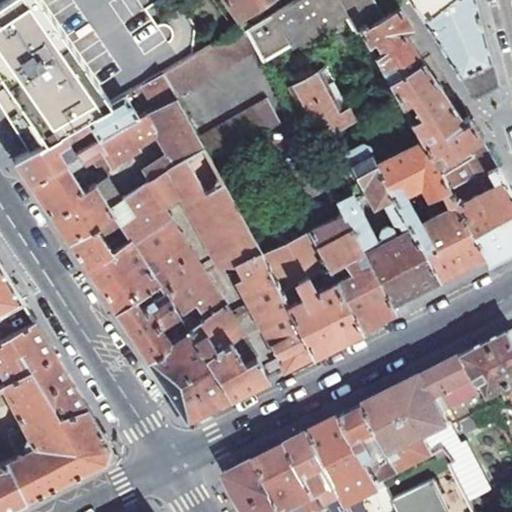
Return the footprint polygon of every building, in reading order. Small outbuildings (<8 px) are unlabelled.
[(0,0),(0,103),(13,125),(30,151),(62,132),(110,104),(35,0),(0,0)] [(225,0),(240,20),(267,0),(225,0)] [(296,0),(246,31),(257,47),(264,57),(346,10),(357,29),(362,26),(383,14),(374,0),(296,0)] [(411,0),(422,15),(440,0),(411,0)] [(440,0),(422,15),(472,96),(479,92),(497,84),(475,0),(440,0)] [(410,25),(398,6),(383,14),(362,26),(390,77),(420,60),(404,35),(402,31),(410,25)] [(175,94),(177,96),(257,47),(246,31),(243,26),(234,31),(164,72),(175,94)] [(316,123),(322,135),(355,118),(322,55),(285,75),(312,125),(316,123)] [(435,135),(460,122),(451,108),(420,60),(390,77),(405,103),(414,98),(419,108),(416,110),(419,115),(413,119),(420,132),(430,126),(435,135)] [(164,72),(141,86),(153,106),(175,94),(164,72)] [(50,212),(68,240),(113,212),(109,206),(110,205),(102,192),(107,188),(110,165),(138,148),(136,144),(156,134),(168,154),(142,170),(149,181),(193,153),(203,146),(199,138),(177,96),(175,94),(153,106),(135,116),(98,138),(64,160),(29,182),(50,212)] [(110,104),(62,132),(65,138),(87,125),(98,138),(135,116),(123,96),(110,104)] [(264,101),(199,138),(203,146),(212,163),(277,125),(264,101)] [(450,187),(458,201),(486,253),(490,260),(504,253),(511,248),(511,191),(468,117),(460,122),(435,135),(425,141),(450,187)] [(26,178),(29,182),(64,160),(53,144),(65,138),(62,132),(30,151),(14,160),(23,173),(26,178)] [(405,210),(421,202),(413,187),(427,180),(434,195),(450,187),(425,141),(423,137),(378,161),(367,140),(351,148),(350,157),(369,192),(375,204),(386,198),(397,193),(405,210)] [(191,331),(231,393),(248,385),(268,374),(164,203),(182,191),(219,261),(239,261),(246,274),(238,278),(285,366),(299,358),(311,351),(260,254),(246,228),(241,231),(243,234),(235,239),(224,218),(237,211),(220,178),(213,182),(215,187),(204,193),(187,162),(196,157),(193,153),(149,181),(110,205),(109,206),(113,212),(121,224),(131,240),(142,257),(164,291),(178,312),(191,331)] [(346,212),(392,301),(404,295),(416,289),(471,260),(481,255),(486,253),(458,201),(429,217),(421,202),(405,210),(397,193),(386,198),(397,218),(403,219),(407,227),(399,231),(395,224),(389,222),(384,225),(382,230),(387,238),(381,241),(353,189),(338,197),(346,212)] [(260,254),(311,351),(321,347),(330,342),(360,326),(309,230),(296,205),(288,209),(301,234),(260,254)] [(68,240),(72,245),(85,265),(98,285),(116,310),(137,296),(144,305),(164,291),(142,257),(131,240),(113,251),(103,236),(121,224),(113,212),(68,240)] [(338,216),(309,230),(360,326),(383,315),(389,312),(396,308),(392,301),(346,212),(338,216)] [(0,302),(19,292),(0,259),(0,302)] [(142,350),(187,417),(193,414),(231,393),(191,331),(171,343),(159,325),(178,312),(164,291),(144,305),(137,296),(116,310),(142,350)] [(28,306),(19,292),(0,302),(0,337),(35,318),(29,309),(28,307),(28,306)] [(0,379),(3,378),(25,366),(53,415),(86,404),(79,393),(52,348),(44,333),(35,318),(0,337),(0,379)] [(497,395),(511,387),(511,328),(477,346),(467,351),(480,376),(475,379),(490,404),(499,399),(497,395)] [(385,393),(369,401),(386,431),(380,440),(384,447),(380,455),(373,461),(385,483),(438,454),(429,437),(454,424),(446,410),(454,405),(469,433),(482,426),(475,412),(490,404),(475,379),(480,376),(467,351),(434,368),(397,386),(385,393)] [(7,456),(27,498),(32,496),(106,458),(108,440),(91,412),(86,404),(53,415),(25,366),(3,378),(34,438),(30,440),(28,436),(21,439),(23,443),(17,446),(19,450),(7,456)] [(359,406),(346,413),(373,461),(380,455),(384,447),(380,440),(386,431),(369,401),(365,403),(359,406)] [(323,425),(315,428),(357,511),(400,511),(396,505),(391,507),(393,511),(367,511),(362,503),(388,489),(385,483),(373,461),(346,413),(323,425)] [(302,435),(292,440),(331,511),(357,511),(315,428),(311,431),(302,435)] [(276,448),(262,455),(290,511),(295,511),(306,507),(308,511),(328,511),(331,511),(292,440),(287,442),(276,448)] [(500,511),(463,442),(449,451),(455,461),(450,465),(476,511),(500,511)] [(290,511),(262,455),(256,458),(234,469),(228,472),(249,511),(290,511)] [(0,511),(27,498),(7,456),(0,459),(0,511)]
